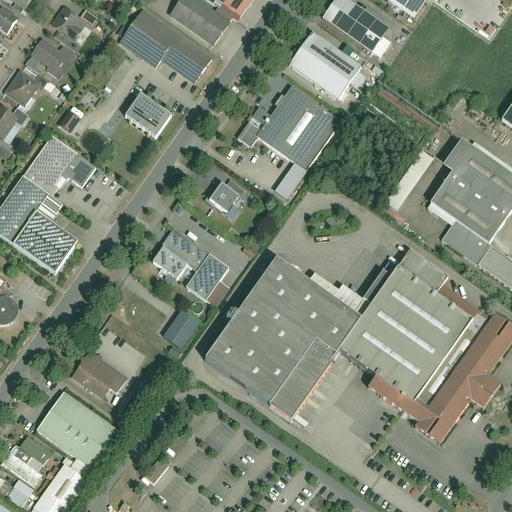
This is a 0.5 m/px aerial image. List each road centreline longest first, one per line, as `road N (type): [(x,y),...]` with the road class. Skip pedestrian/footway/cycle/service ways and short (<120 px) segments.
road 1 (unclassified): [(0,397),(278,0)]
road 2 (unclassified): [(369,511),(206,399),(170,411),(97,511)]
road 3 (unknown): [(216,402),(148,487),(148,511)]
